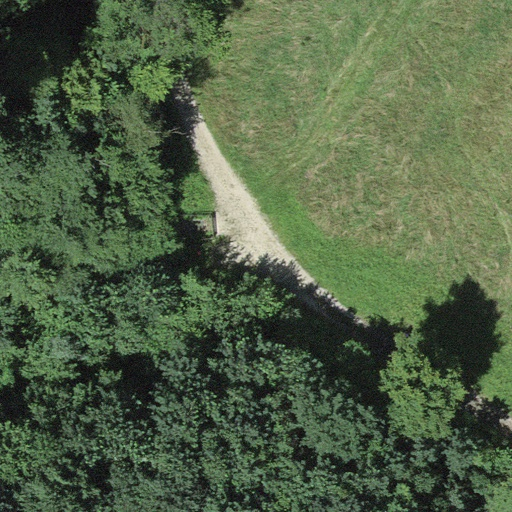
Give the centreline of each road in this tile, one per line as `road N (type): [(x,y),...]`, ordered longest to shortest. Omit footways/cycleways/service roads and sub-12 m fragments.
road 1 (track): [(511,440),(269,275),(227,204),(198,125),(178,0)]
road 2 (track): [(396,0),(246,237)]
